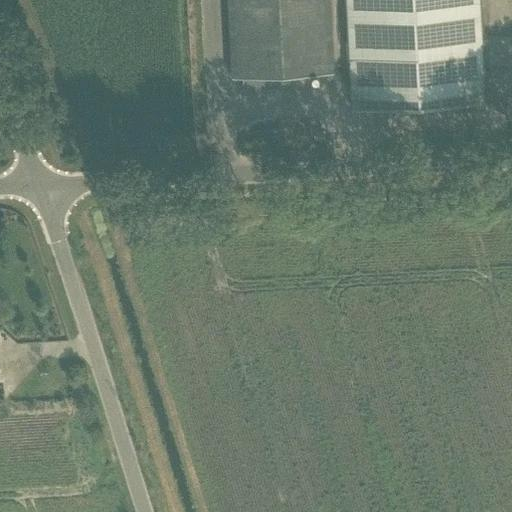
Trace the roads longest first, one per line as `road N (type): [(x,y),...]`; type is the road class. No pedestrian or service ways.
road 1 (unclassified): [(39,188),(511,165)]
road 2 (unclassified): [(146,511),(39,188)]
